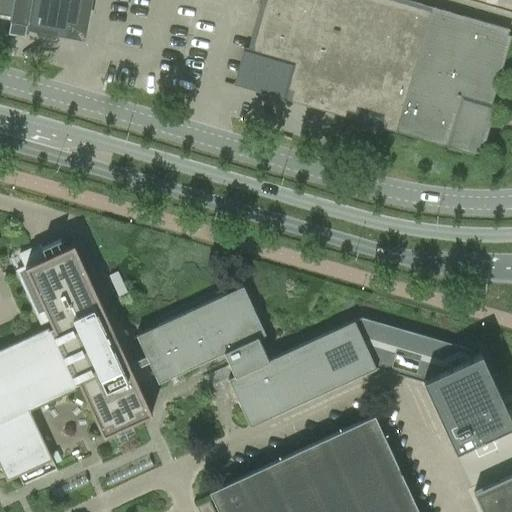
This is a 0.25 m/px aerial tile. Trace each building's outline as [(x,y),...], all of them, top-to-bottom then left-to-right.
[(0,0),(0,10),(10,13),(10,17),(10,18),(9,23),(26,26),(27,21),(28,21),(29,15),(77,25),(82,2),(88,3),(88,5),(89,5),(90,0),(0,0)] [(480,128),(509,29),(410,0),(265,0),(245,72),(258,76),(263,84),(267,85),(270,91),(270,92),(281,95),(282,90),(358,112),(355,124),(375,130),(378,118),(453,140),(452,145),(456,146),(458,141),(467,144),(470,133),(480,128)] [(131,368),(148,360),(158,381),(223,351),(233,374),(227,377),(249,425),(376,366),(354,318),(268,358),(258,336),(265,333),(242,284),(136,333),(145,354),(128,362),(74,242),(64,247),(60,238),(42,246),(46,255),(25,265),(52,324),(0,347),(0,464),(6,479),(52,458),(28,406),(79,382),(103,434),(152,412),(131,368)] [(511,511),(511,474),(474,492),(483,511),(419,511),(374,413),(355,422),(355,423),(210,490),(219,511),(511,511)] [(199,511),(215,511),(209,499),(196,505),(199,511)]
